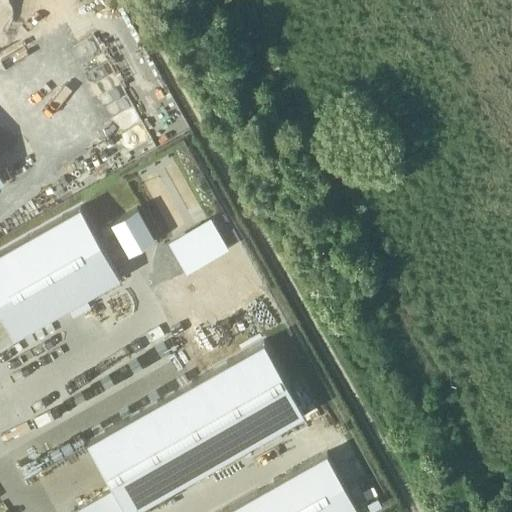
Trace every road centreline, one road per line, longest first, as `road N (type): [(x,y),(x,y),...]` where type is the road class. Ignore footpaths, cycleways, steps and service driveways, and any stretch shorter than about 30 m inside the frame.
road 1 (track): [(415,511),(133,0)]
road 2 (unknown): [(0,430),(168,337)]
